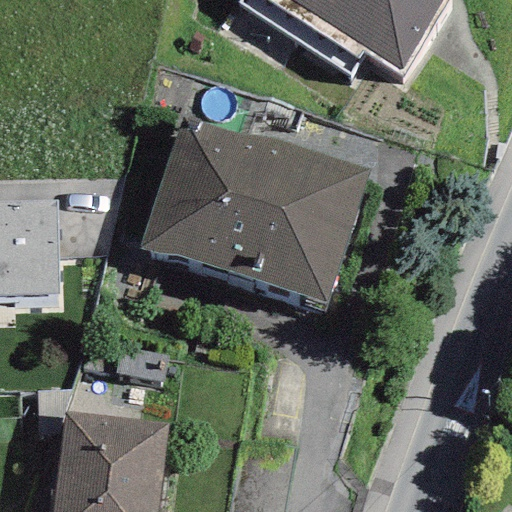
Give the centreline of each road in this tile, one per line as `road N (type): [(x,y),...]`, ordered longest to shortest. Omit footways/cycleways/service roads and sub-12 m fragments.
road 1 (unknown): [(149,273),(254,305),(304,336),(314,352),(304,484),(315,511)]
road 2 (tertiary): [(511,253),(416,511)]
